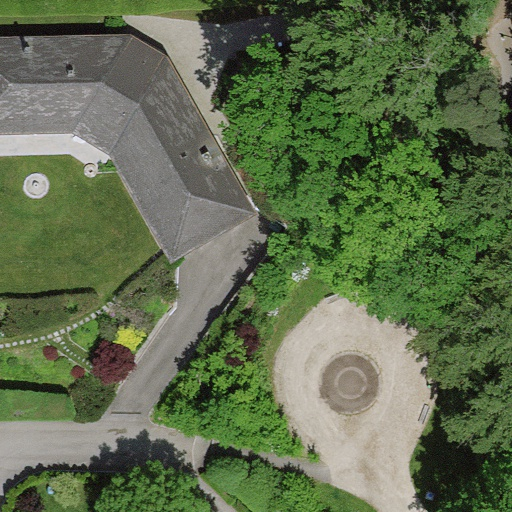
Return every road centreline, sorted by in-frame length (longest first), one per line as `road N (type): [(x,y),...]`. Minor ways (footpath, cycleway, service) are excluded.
road 1 (track): [(324,434),(293,390),(300,355),(327,330),(363,327),(395,347),(408,384),(404,403),(379,432),(342,439)]
road 2 (track): [(511,429),(461,176)]
road 3 (track): [(461,176),(429,162),(334,0)]
road 4 (track): [(511,65),(490,162),(461,176)]
